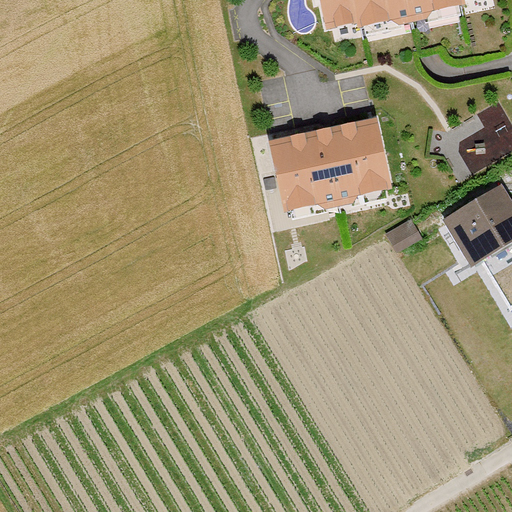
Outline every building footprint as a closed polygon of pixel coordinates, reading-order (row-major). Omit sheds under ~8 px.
[(315,0),(323,34),(481,0),(315,0)] [(494,132),(464,149),(474,168),(511,146),(511,119),(504,105),(485,115),(494,132)] [(384,123),(271,148),(286,216),(398,192),(384,123)] [(445,223),(472,269),(511,245),(511,202),(504,189),(445,223)] [(416,220),(390,235),(401,254),(428,239),(416,220)]
